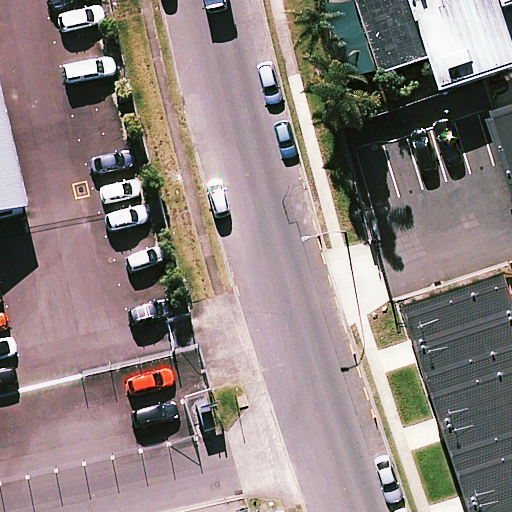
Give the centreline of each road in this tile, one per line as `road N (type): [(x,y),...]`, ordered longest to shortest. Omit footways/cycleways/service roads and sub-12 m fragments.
road 1 (residential): [(286,292),(243,163),(205,0)]
road 2 (residential): [(511,233),(286,292)]
road 3 (residential): [(358,511),(286,292)]
